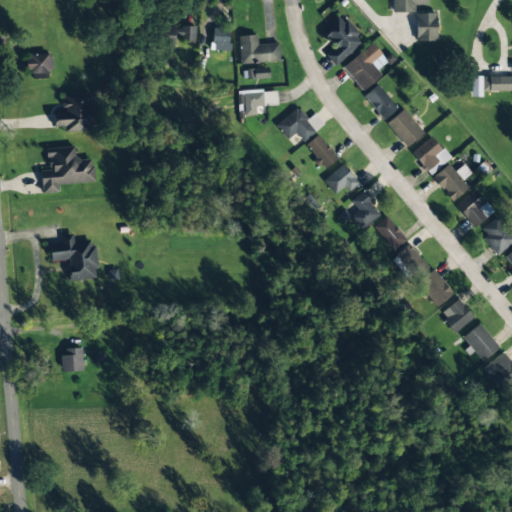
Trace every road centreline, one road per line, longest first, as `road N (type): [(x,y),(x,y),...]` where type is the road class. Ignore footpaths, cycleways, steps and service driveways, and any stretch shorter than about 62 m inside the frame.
road 1 (residential): [(511,315),(324,91),(296,0)]
road 2 (residential): [(20,511),(0,237)]
